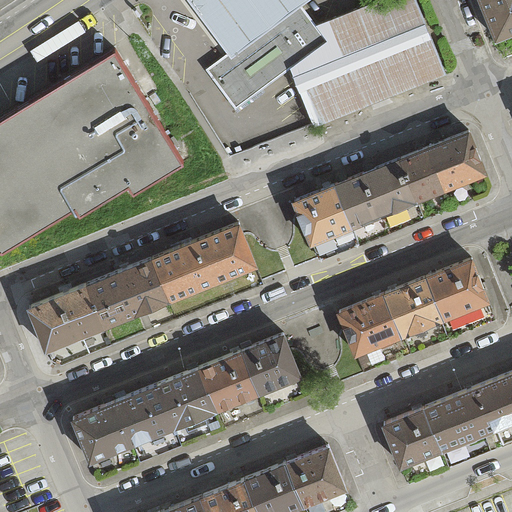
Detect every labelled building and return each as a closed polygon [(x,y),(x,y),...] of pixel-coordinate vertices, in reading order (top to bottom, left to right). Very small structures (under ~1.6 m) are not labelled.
[(191,0),(194,3),(229,50),(232,54),(300,3),(303,0),(191,0)] [(416,0),(369,0),(314,21),(327,37),(291,65),(314,123),(445,72),(416,0)] [(511,0),(477,0),(496,44),(511,37),(511,0)] [(314,21),(300,3),(232,54),(229,50),(206,67),(237,107),(291,65),(327,37),(314,21)] [(183,154),(115,43),(0,113),(0,245),(76,199),(81,207),(131,177),(135,184),(183,154)] [(468,130),(429,145),(446,190),(486,175),(468,130)] [(446,190),(429,145),(400,156),(418,201),(446,190)] [(418,201),(400,156),(366,169),(384,214),(418,201)] [(384,214),(366,169),(334,181),(353,227),(384,214)] [(353,227),(334,181),(295,198),(300,212),(313,243),(319,256),(321,260),(330,256),(340,252),(333,235),(353,227)] [(186,242),(154,255),(172,300),(257,266),(244,234),(239,220),(186,242)] [(172,300),(154,255),(119,269),(86,282),(105,328),(172,300)] [(472,256),(426,274),(444,321),(490,302),(472,256)] [(444,321),(426,274),(383,292),(401,338),(444,321)] [(105,328),(86,282),(57,294),(28,305),(46,351),(105,328)] [(401,338),(383,292),(337,310),(344,327),(355,356),(401,338)] [(261,335),(241,343),(259,389),(302,372),(293,348),(284,326),(261,335)] [(222,351),(199,360),(217,406),(259,389),(241,343),(222,351)] [(180,368),(156,377),(175,423),(217,406),(199,360),(180,368)] [(511,423),(511,370),(468,387),(424,405),(442,451),(483,435),(497,429),(511,423)] [(139,384),(113,394),(132,440),(175,423),(156,377),(139,384)] [(132,440),(113,394),(99,400),(71,410),(90,457),(132,440)] [(442,451),(424,405),(413,410),(382,421),(400,467),(442,451)] [(304,451),(284,460),(302,505),(345,488),(327,443),(304,451)] [(265,467),(241,476),(255,511),(284,511),(302,505),(284,460),(265,467)] [(222,484),(199,493),(206,511),(255,511),(241,476),(222,484)] [(182,500),(156,510),(156,511),(206,511),(199,493),(182,500)]
